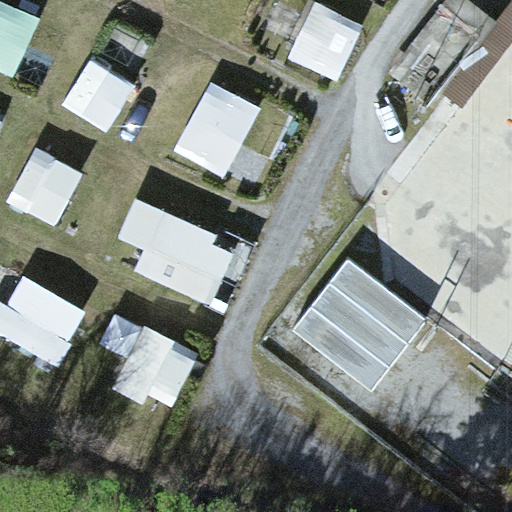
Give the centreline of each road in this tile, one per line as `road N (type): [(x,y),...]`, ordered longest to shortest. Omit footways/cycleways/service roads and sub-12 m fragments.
road 1 (track): [(0,398),(83,446),(145,463),(183,458),(207,440),(314,204),(434,0)]
road 2 (track): [(239,369),(405,511)]
